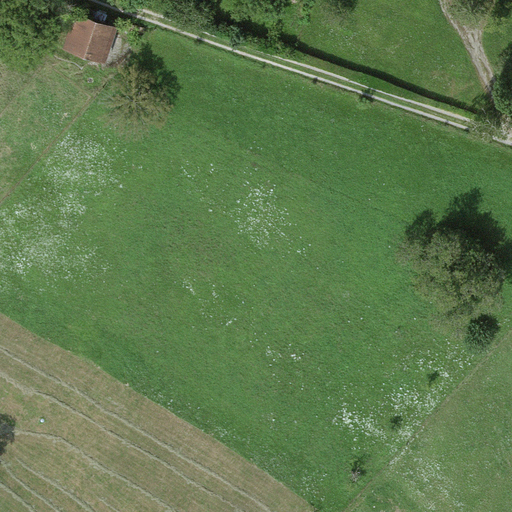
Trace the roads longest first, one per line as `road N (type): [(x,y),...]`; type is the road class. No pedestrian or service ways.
road 1 (track): [(511,141),(93,0)]
road 2 (track): [(448,0),(511,134)]
